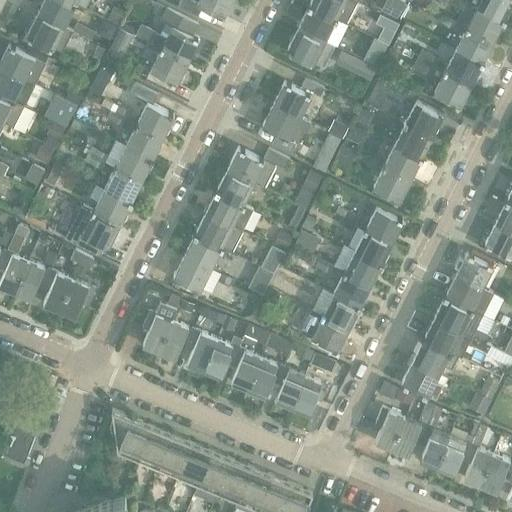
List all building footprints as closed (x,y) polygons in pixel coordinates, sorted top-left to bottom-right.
[(68,0),(44,0),(38,12),(64,25),(75,3),(68,0)] [(223,16),(231,0),(198,0),(197,3),(190,0),(181,0),(178,6),(197,15),(202,6),(223,16)] [(311,0),(309,6),(335,18),(346,24),(357,2),(353,0),(311,0)] [(407,0),(387,0),(383,8),(401,16),(409,1),(407,0)] [(511,0),(467,0),(467,1),(478,6),(504,20),(511,4),(511,0)] [(324,40),(335,18),(309,6),(299,27),(324,40)] [(478,6),(468,27),(494,40),(504,20),(478,6)] [(137,34),(162,47),(188,60),(199,38),(188,33),(194,22),(171,11),(166,21),(173,24),(173,25),(167,37),(142,24),(137,34)] [(73,30),(64,25),(38,12),(27,34),(62,52),(73,30)] [(90,40),(96,28),(80,20),(74,32),(90,40)] [(129,49),(133,29),(118,27),(115,47),(129,49)] [(314,61),(324,40),(299,27),(288,48),(314,61)] [(457,49),(483,62),(494,40),(468,27),(457,49)] [(374,36),(368,58),(381,62),(388,40),(374,36)] [(10,42),(0,62),(0,65),(25,78),(36,83),(47,61),(10,42)] [(177,82),(188,60),(162,47),(151,69),(177,82)] [(457,49),(446,70),(472,83),(483,62),(457,49)] [(472,83),(446,70),(435,65),(439,58),(423,50),(414,68),(440,81),(435,92),(461,105),(472,83)] [(0,65),(0,92),(14,100),(25,78),(0,65)] [(306,77),(301,87),(320,97),(325,87),(306,77)] [(386,96),(390,85),(382,81),(373,102),(397,112),(401,101),(386,96)] [(174,114),(153,104),(158,94),(135,82),(130,92),(148,101),(137,123),(163,136),(174,114)] [(285,82),(274,103),(300,116),(311,95),(285,82)] [(0,120),(3,122),(14,128),(25,106),(14,100),(0,92),(0,120)] [(417,101),(406,123),(432,136),(443,114),(417,101)] [(289,138),(294,127),(305,133),(311,122),(300,116),(274,103),(263,125),(289,138)] [(315,163),(327,169),(349,124),(337,118),(315,163)] [(153,158),(163,136),(137,123),(127,145),(153,158)] [(422,157),(432,136),(406,123),(395,144),(422,157)] [(350,137),(364,139),(366,128),(352,125),(350,137)] [(296,143),(277,134),(272,144),(291,153),(296,143)] [(351,163),(358,149),(346,142),(339,156),(351,163)] [(395,144),(385,165),(411,178),(422,157),(395,144)] [(142,180),(153,158),(127,145),(116,167),(142,180)] [(238,146),(227,169),(253,182),(264,187),(275,165),(285,170),(290,158),(269,147),(263,159),(238,146)] [(28,176),(39,181),(46,167),(34,162),(28,176)] [(400,201),(411,178),(385,165),(374,188),(400,201)] [(131,201),(142,180),(116,167),(105,188),(131,201)] [(227,169),(216,190),(242,203),(253,182),(227,169)] [(105,188),(94,210),(120,223),(131,201),(105,188)] [(206,212),(232,225),(242,230),(253,209),(242,203),(216,190),(206,212)] [(511,203),(507,201),(496,222),(511,229),(511,203)] [(98,254),(104,242),(109,244),(120,223),(94,210),(83,204),(66,238),(98,254)] [(377,207),(366,229),(392,243),(404,220),(377,207)] [(242,230),(232,225),(206,212),(195,234),(221,247),(232,252),(242,230)] [(511,229),(496,222),(486,244),(511,256),(511,229)] [(392,243),(366,229),(355,251),(381,264),(392,243)] [(317,247),(320,236),(303,231),(299,242),(317,247)] [(195,234),(184,255),(210,268),(221,247),(195,234)] [(95,258),(76,248),(70,260),(89,270),(95,258)] [(28,260),(6,251),(0,265),(0,266),(5,269),(0,282),(0,284),(15,291),(28,260)] [(355,251),(344,272),(371,285),(381,264),(355,251)] [(468,253),(457,275),(482,288),(493,266),(468,253)] [(199,290),(210,268),(184,255),(173,277),(199,290)] [(51,269),(28,260),(15,291),(31,298),(37,282),(44,285),(51,269)] [(259,267),(252,285),(264,290),(271,272),(259,267)] [(73,278),(51,269),(44,285),(49,287),(43,302),(60,309),(73,278)] [(371,285),(344,272),(334,293),(360,306),(371,285)] [(457,275),(446,296),(483,315),(494,293),(482,288),(457,275)] [(95,287),(73,278),(60,309),(76,316),(82,300),(89,303),(95,287)] [(334,293),(323,315),(349,328),(360,306),(334,293)] [(483,315),(446,296),(435,318),(487,344),(491,336),(476,329),(483,315)] [(159,350),(172,319),(149,310),(143,326),(148,328),(142,343),(159,350)] [(349,328),(323,315),(312,336),(338,350),(349,328)] [(435,318),(424,339),(450,352),(461,357),(469,343),(487,353),(491,345),(487,344),(435,318)] [(194,329),(172,319),(159,350),(175,357),(181,342),(188,344),(194,329)] [(194,329),(188,344),(193,347),(187,362),(204,369),(217,338),(194,329)] [(239,347),(243,338),(234,335),(230,343),(217,338),(204,369),(220,376),(226,360),(233,363),(239,347)] [(450,352),(424,339),(414,360),(439,373),(450,352)] [(297,354),(325,366),(330,356),(301,343),(297,354)] [(239,347),(233,363),(238,365),(232,381),(248,387),(261,356),(239,347)] [(284,365),(261,356),(248,387),(265,394),(271,379),(277,381),(284,365)] [(435,382),(439,373),(414,360),(403,382),(437,399),(443,386),(435,382)] [(284,365),(277,381),(283,384),(277,399),(293,406),(306,374),(284,365)] [(328,384),(306,374),(293,406),(309,412),(315,397),(322,400),(328,384)] [(489,376),(481,393),(492,399),(501,382),(489,376)] [(484,414),(491,400),(478,393),(470,407),(484,414)] [(419,421),(405,416),(393,447),(409,454),(415,439),(421,441),(436,404),(428,401),(419,421)] [(421,458),(437,465),(450,434),(436,428),(444,408),(436,404),(421,441),(427,444),(421,458)] [(376,440),(393,447),(405,416),(383,406),(376,423),(382,425),(376,440)] [(118,449),(139,457),(152,425),(112,408),(113,419),(112,420),(111,422),(111,424),(110,426),(110,428),(111,430),(111,432),(112,434),(113,435),(115,437),(116,438),(118,449)] [(18,420),(5,453),(23,460),(36,427),(18,420)] [(480,423),(472,443),(465,460),(471,462),(465,477),(481,484),(494,452),(481,447),(489,426),(480,423)] [(172,433),(152,425),(139,457),(159,465),(172,433)] [(172,433),(159,465),(179,474),(192,441),(172,433)] [(472,443),(450,434),(437,465),(453,472),(459,457),(465,460),(472,443)] [(212,449),(192,441),(179,474),(199,482),(212,449)] [(232,458),(212,449),(199,482),(219,490),(232,458)] [(504,476),(510,478),(511,472),(511,459),(494,452),(481,484),(498,491),(504,476)] [(232,458),(219,490),(239,499),(252,466),(232,458)] [(256,511),(272,474),(252,466),(239,499),(236,506),(250,511),(256,511)] [(279,511),(292,483),(272,474),(256,511),(279,511)] [(304,511),(313,491),(292,483),(279,511),(304,511)] [(128,509),(128,503),(126,492),(110,498),(106,500),(92,497),(95,504),(76,511),(129,511),(129,509),(128,509)]
